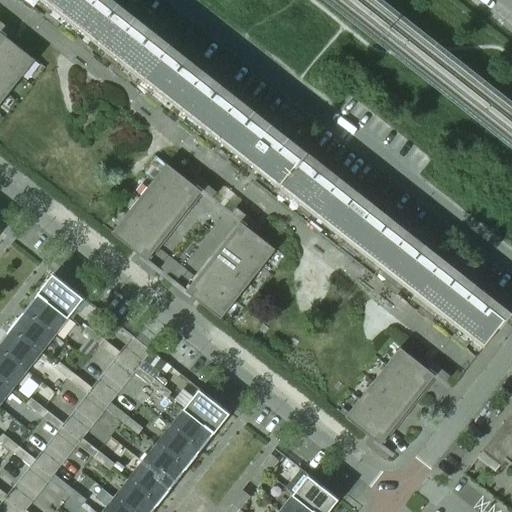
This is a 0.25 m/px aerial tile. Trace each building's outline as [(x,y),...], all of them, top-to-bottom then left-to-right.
[(303,151),(111,0),(42,0),(51,6),(44,16),(57,27),(64,17),(85,33),(77,43),(91,53),(98,44),(119,60),(111,70),(125,80),(132,70),(153,87),(146,97),(159,107),(166,97),(187,114),(180,123),(193,134),(200,124),(221,140),(213,150),(227,161),(234,151),(261,172),(253,181),(374,276),(381,267),(391,274),(383,284),(397,294),(404,285),(425,301),(417,311),(431,321),(438,312),(459,328),(451,337),(465,348),(472,338),(483,347),(510,314),(303,151)] [(35,60),(10,40),(15,34),(0,21),(0,60),(21,77),(35,60)] [(21,77),(0,60),(0,88),(8,95),(21,77)] [(217,192),(196,177),(191,183),(166,163),(152,181),(188,209),(201,192),(211,199),(217,192)] [(188,209),(152,181),(139,198),(174,226),(188,209)] [(174,226),(139,198),(125,216),(161,244),(174,226)] [(276,250),(250,230),(256,223),(235,207),(230,214),(240,222),(226,239),(262,267),(276,250)] [(161,244),(125,216),(111,233),(136,253),(131,259),(151,275),(157,268),(147,261),(161,244)] [(262,267),(226,239),(213,256),(248,284),(262,267)] [(248,284),(213,256),(199,274),(234,302),(248,284)] [(83,298),(53,274),(38,293),(68,317),(83,298)] [(234,302),(199,274),(185,291),(176,283),(170,290),(190,306),(196,299),(221,319),(234,302)] [(54,335),(68,317),(38,293),(24,311),(54,335)] [(54,335),(24,311),(10,329),(40,353),(54,335)] [(103,339),(87,327),(82,332),(98,345),(103,339)] [(40,353),(10,329),(0,341),(0,349),(26,371),(40,353)] [(119,352),(103,339),(98,345),(115,358),(119,352)] [(450,376),(430,360),(425,367),(400,347),(386,365),(421,393),(435,376),(445,383),(450,376)] [(26,371),(0,349),(0,378),(12,388),(26,371)] [(75,375),(59,362),(54,368),(70,381),(75,375)] [(421,393),(386,365),(372,382),(408,410),(421,393)] [(154,380),(138,367),(134,373),(150,386),(154,380)] [(91,388),(75,375),(70,381),(87,394),(91,388)] [(0,403),(12,388),(0,378),(0,403)] [(171,392),(154,380),(150,386),(166,398),(171,392)] [(408,410),(372,382),(358,400),(394,428),(408,410)] [(230,414),(199,389),(185,408),(215,432),(230,414)] [(47,411),(31,398),(26,404),(42,417),(47,411)] [(394,428),(358,400),(345,417),(370,437),(365,443),(385,459),(390,452),(380,445),(394,428)] [(126,415),(110,403),(105,409),(122,421),(126,415)] [(215,432),(185,408),(170,426),(201,450),(215,432)] [(63,424),(47,411),(42,417),(58,430),(63,424)] [(511,459),(511,411),(489,441),(484,448),(503,462),(508,456),(511,459)] [(142,428),(126,415),(122,421),(138,434),(142,428)] [(201,450),(170,426),(156,444),(187,468),(201,450)] [(19,447),(2,434),(0,437),(0,441),(14,453),(19,447)] [(98,451),(82,438),(77,444),(93,457),(98,451)] [(187,468),(156,444),(142,462),(173,486),(187,468)] [(35,459),(19,447),(14,453),(30,465),(35,459)] [(114,464),(98,451),(93,457),(110,470),(114,464)] [(260,467),(268,474),(278,461),(270,454),(260,467)] [(173,486),(142,462),(128,480),(159,504),(173,486)] [(249,480),(258,487),(268,474),(260,467),(249,480)] [(70,487),(54,474),(49,480),(65,493),(70,487)] [(316,511),(328,511),(339,499),(308,475),(293,494),(316,511)] [(152,511),(159,504),(128,480),(114,498),(131,511),(152,511)] [(86,500),(70,487),(65,493),(81,506),(86,500)] [(231,503),(240,510),(250,497),(242,490),(231,503)] [(279,511),(316,511),(293,494),(279,511)] [(131,511),(114,498),(102,511),(131,511)] [(224,511),(238,511),(240,510),(231,503),(224,511)]
